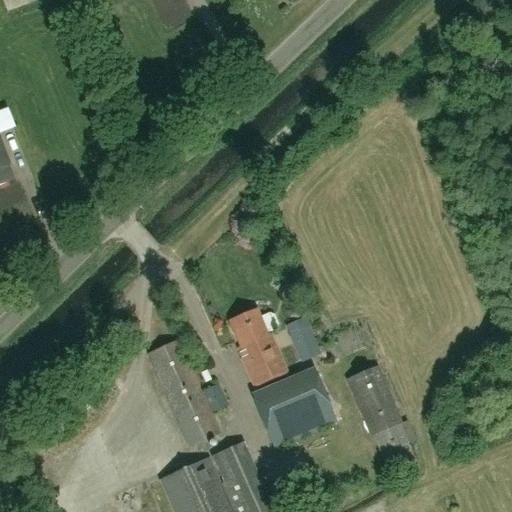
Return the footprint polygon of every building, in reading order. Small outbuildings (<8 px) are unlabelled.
[(4,154),(0,142),(0,184),(12,179),(2,155),(4,154)] [(267,336),(266,333),(275,329),(277,324),(273,315),(268,313),(259,317),(255,307),(227,319),(240,349),(237,350),(253,387),(286,372),(270,335),(267,336)] [(303,318),(286,325),(301,360),(318,354),(303,318)] [(199,391),(177,341),(147,354),(188,445),(218,432),(210,415),(199,391)] [(376,367),(345,380),(370,437),(372,436),(389,473),(414,462),(407,443),(415,440),(407,421),(401,424),(376,367)] [(210,381),(206,372),(200,374),(205,383),(210,381)] [(302,382),(321,428),(336,422),(317,376),(302,382)] [(226,405),(217,385),(202,392),(211,412),(226,405)] [(231,511),(207,459),(159,480),(172,511),(231,511)]
